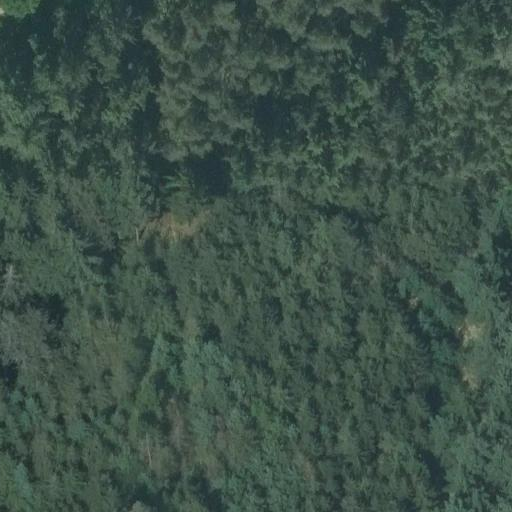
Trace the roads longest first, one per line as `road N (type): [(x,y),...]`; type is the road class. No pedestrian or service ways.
road 1 (track): [(202,511),(111,0)]
road 2 (track): [(205,508),(511,152)]
